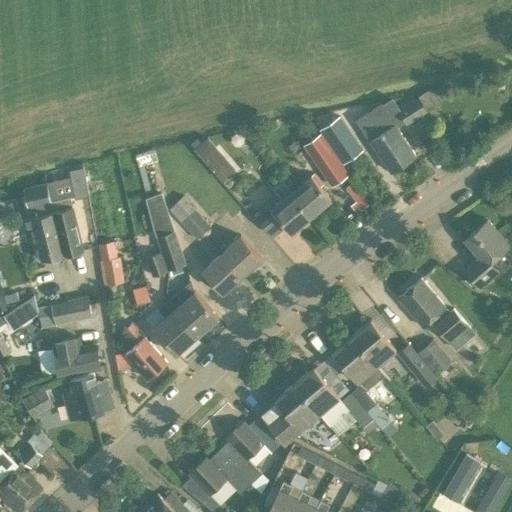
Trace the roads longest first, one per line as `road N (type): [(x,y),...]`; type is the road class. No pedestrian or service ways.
road 1 (residential): [(58,511),(267,319),(511,145)]
road 2 (unknown): [(132,442),(71,190)]
